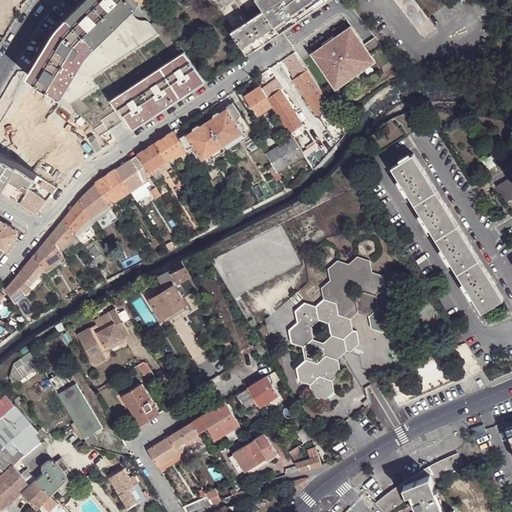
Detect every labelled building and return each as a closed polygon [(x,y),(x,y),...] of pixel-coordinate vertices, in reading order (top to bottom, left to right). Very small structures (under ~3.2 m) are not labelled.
[(0,0),(0,21),(15,0),(0,0)] [(69,16),(84,0),(78,0),(67,11),(51,28),(24,72),(28,75),(55,32),(69,16)] [(56,93),(60,96),(62,97),(62,98),(77,72),(84,61),(94,48),(103,39),(138,3),(136,1),(134,0),(84,0),(69,16),(55,32),(28,75),(38,82),(45,86),(56,93)] [(134,0),(136,1),(138,3),(143,9),(149,5),(155,0),(134,0)] [(155,0),(149,5),(158,16),(163,12),(167,9),(160,0),(155,0)] [(209,0),(211,1),(231,30),(240,25),(241,26),(257,16),(256,14),(265,9),(261,3),(258,0),(209,0)] [(258,0),(261,3),(265,9),(280,31),(325,0),(258,0)] [(368,0),(369,0),(368,0),(394,0),(423,38),(435,30),(412,0),(368,0)] [(77,72),(62,98),(70,105),(94,128),(102,122),(94,109),(112,98),(183,50),(163,24),(158,16),(149,5),(143,9),(138,3),(103,39),(94,48),(84,61),(77,72)] [(280,31),(265,9),(256,14),(257,16),(241,26),(240,25),(231,30),(247,52),(280,31)] [(158,16),(163,24),(168,20),(167,18),(163,12),(158,16)] [(313,53),(342,95),(394,60),(376,37),(364,45),(352,26),(313,53)] [(118,107),(132,128),(206,80),(183,50),(112,98),(118,107)] [(306,72),(293,52),(282,60),(290,73),(292,75),(297,72),(300,76),(306,72)] [(269,68),(254,78),(259,85),(267,80),(273,75),(269,68)] [(331,105),(307,71),(306,72),(300,76),(294,81),(297,85),(306,98),(310,105),(317,115),(331,105)] [(28,75),(24,72),(13,90),(28,99),(33,91),(38,82),(28,75)] [(297,72),(292,75),(287,79),(294,87),(297,85),(294,81),(300,76),(297,72)] [(260,88),(267,99),(280,90),(283,88),(277,78),(269,83),(260,88)] [(267,80),(259,85),(259,86),(260,88),(269,83),(267,80)] [(45,86),(38,82),(33,91),(48,100),(47,103),(55,108),(62,97),(60,96),(56,93),(45,86)] [(263,111),(272,105),(267,99),(260,88),(259,86),(244,97),(249,104),(257,115),(258,114),(263,111)] [(290,133),(303,124),(301,121),(292,107),(288,102),(283,94),(280,90),(267,99),(272,105),(286,127),(290,133)] [(286,92),(283,94),(288,102),(292,100),(287,92),(286,92)] [(94,109),(102,122),(108,128),(119,120),(113,111),(118,107),(112,98),(94,109)] [(16,99),(3,121),(7,123),(20,131),(22,132),(26,125),(34,110),(16,99)] [(234,120),(240,115),(232,102),(225,107),(227,109),(234,120)] [(292,107),(301,121),(305,119),(295,104),(292,107)] [(304,154),(313,169),(320,163),(329,153),(347,133),(342,127),(344,125),(331,105),(317,115),(319,117),(313,122),(315,125),(313,125),(305,119),(301,121),(303,124),(290,133),(293,138),(304,154)] [(207,122),(223,146),(224,145),(241,134),(243,133),(234,120),(227,109),(207,122)] [(34,110),(26,125),(30,128),(31,128),(40,113),(34,110)] [(54,121),(50,119),(48,121),(52,126),(49,128),(55,134),(61,129),(54,121)] [(102,122),(94,128),(100,135),(108,128),(102,122)] [(221,147),(223,146),(207,122),(187,135),(194,146),(198,152),(201,157),(203,159),(205,158),(221,147)] [(20,131),(7,123),(5,126),(18,134),(20,131)] [(0,152),(9,158),(21,138),(0,125),(0,152)] [(185,150),(173,132),(155,143),(166,160),(175,154),(176,156),(185,150)] [(194,146),(187,135),(186,133),(180,137),(188,150),(194,146)] [(241,134),(224,145),(227,149),(244,138),(241,134)] [(266,154),(277,171),(304,154),(293,138),(282,144),(266,154)] [(164,162),(166,160),(155,143),(146,149),(138,155),(149,171),(164,162)] [(224,151),(221,147),(205,158),(207,162),(224,151)] [(0,184),(23,199),(29,190),(34,182),(38,176),(9,158),(0,152),(0,184)] [(414,204),(436,191),(414,154),(392,168),(399,180),(408,195),(414,204)] [(483,161),(488,169),(496,164),(491,156),(483,161)] [(143,182),(150,178),(149,176),(147,173),(135,157),(116,169),(130,191),(143,182)] [(168,168),(170,171),(173,169),(166,160),(164,162),(168,168)] [(168,168),(164,162),(149,171),(147,173),(149,176),(161,168),(163,172),(168,168)] [(122,197),(130,191),(122,180),(116,169),(96,183),(110,205),(122,197)] [(506,202),(511,198),(511,176),(497,186),(506,202)] [(54,192),(57,188),(49,183),(43,179),(39,186),(52,194),(54,192)] [(406,197),(408,195),(399,180),(397,182),(406,197)] [(130,191),(136,200),(149,192),(143,182),(130,191)] [(80,200),(91,217),(110,205),(96,183),(82,196),(80,200)] [(162,195),(156,187),(151,190),(157,198),(162,195)] [(36,213),(47,201),(29,190),(23,199),(20,203),(36,213)] [(436,239),(458,225),(436,191),(414,204),(421,214),(430,229),(436,239)] [(113,209),(115,212),(127,205),(122,197),(110,205),(113,209)] [(74,233),(91,217),(80,200),(64,217),(74,233)] [(91,217),(94,221),(113,209),(110,205),(91,217)] [(427,231),(430,229),(421,214),(418,215),(427,231)] [(72,240),(77,237),(74,233),(64,217),(49,236),(58,249),(72,240)] [(77,237),(94,221),(91,217),(74,233),(77,237)] [(0,219),(0,246),(6,250),(21,232),(0,219)] [(451,263),(457,273),(479,259),(458,225),(436,239),(442,248),(451,263)] [(45,268),(63,257),(59,251),(58,249),(49,236),(35,254),(45,268)] [(59,251),(73,242),(72,240),(58,249),(59,251)] [(449,265),(451,263),(442,248),(439,250),(449,265)] [(45,268),(35,254),(20,272),(20,273),(12,282),(6,288),(8,290),(14,299),(28,287),(37,278),(38,276),(38,274),(37,273),(42,270),(44,273),(47,271),(45,268)] [(354,330),(351,318),(359,312),(370,315),(379,307),(391,311),(400,303),(397,290),(386,287),(384,275),(372,272),(370,260),(358,256),(349,264),(338,260),(329,269),(331,280),(322,288),(325,299),(316,306),(306,302),(296,311),(298,322),(289,330),(292,343),(304,347),(314,339),(311,328),(320,320),(330,323),(333,335),(344,339),(354,330)] [(47,271),(65,260),(63,257),(45,268),(47,271)] [(479,259),(457,273),(463,283),(472,297),(480,310),(502,296),(479,259)] [(181,267),(172,272),(178,283),(190,276),(185,265),(181,267)] [(169,273),(159,278),(167,289),(174,284),(175,285),(177,284),(169,273)] [(179,293),(182,291),(195,283),(190,276),(178,283),(177,284),(175,285),(179,293)] [(472,297),(463,283),(461,284),(470,299),(472,297)] [(174,284),(167,289),(151,298),(163,318),(186,304),(179,293),(175,285),(174,284)] [(28,287),(14,299),(16,302),(31,289),(28,287)] [(297,291),(290,297),(295,303),(303,297),(297,291)] [(393,324),(391,311),(379,307),(370,315),(372,328),(384,332),(393,324)] [(97,323),(90,327),(101,348),(122,336),(129,333),(115,308),(108,312),(110,316),(97,323)] [(95,319),(97,323),(110,316),(108,312),(95,319)] [(105,357),(102,351),(101,348),(90,327),(78,333),(93,362),(105,357)] [(346,351),(350,352),(360,343),(357,331),(354,330),(344,339),(346,351)] [(344,339),(333,335),(324,342),(327,355),(338,359),(346,351),(344,339)] [(101,348),(102,351),(124,339),(122,336),(101,348)] [(253,343),(258,351),(265,347),(260,338),(253,343)] [(262,357),(269,353),(265,347),(258,351),(262,357)] [(15,363),(13,366),(10,374),(12,380),(41,364),(33,350),(15,363)] [(341,372),(338,359),(327,355),(318,363),(307,360),(297,368),(300,380),(311,384),(314,396),(326,400),(335,392),(333,380),(341,372)] [(260,380),(249,387),(259,403),(261,406),(280,394),(267,375),(260,380)] [(86,437),(93,433),(104,427),(77,383),(60,393),(86,437)] [(122,395),(141,425),(160,413),(141,383),(122,395)] [(259,403),(249,387),(239,393),(250,409),(259,403)] [(6,393),(0,398),(0,413),(8,423),(18,435),(3,448),(0,450),(0,461),(4,468),(6,467),(8,468),(9,467),(10,468),(14,464),(21,458),(41,442),(35,434),(38,432),(6,393)] [(193,422),(200,432),(209,427),(232,412),(225,402),(193,422)] [(265,413),(269,419),(274,415),(271,410),(265,413)] [(232,412),(209,427),(217,440),(227,433),(239,425),(232,412)] [(0,413),(0,474),(1,476),(10,468),(9,467),(8,468),(6,467),(4,468),(0,461),(0,450),(3,448),(18,435),(8,423),(0,413)] [(170,437),(180,453),(181,454),(193,446),(195,449),(203,444),(204,445),(206,444),(205,443),(206,442),(200,432),(193,422),(170,437)] [(317,435),(310,424),(297,432),(304,443),(317,435)] [(245,433),(239,425),(227,433),(232,441),(245,433)] [(40,431),(38,432),(35,434),(41,442),(45,447),(50,443),(40,431)] [(278,453),(265,432),(233,452),(234,453),(243,469),(245,471),(248,469),(266,458),(267,460),(278,453)] [(87,439),(97,441),(98,441),(93,433),(86,437),(87,439)] [(90,445),(97,441),(87,439),(86,437),(85,438),(90,445)] [(159,467),(180,453),(170,437),(149,449),(159,467)] [(46,448),(45,447),(41,442),(21,458),(26,464),(29,462),(45,449),(46,448)] [(311,458),(319,455),(316,446),(307,449),(311,458)] [(305,460),(297,447),(289,452),(296,463),(305,460)] [(45,449),(29,462),(41,476),(47,470),(45,467),(44,464),(50,459),(45,449)] [(162,471),(178,461),(183,458),(181,454),(180,453),(159,467),(162,471)] [(311,458),(305,460),(296,463),(301,471),(322,464),(319,455),(311,458)] [(428,469),(403,485),(404,485),(430,475),(433,481),(463,468),(457,456),(428,469)] [(57,462),(64,472),(70,468),(62,457),(57,462)] [(26,464),(21,458),(14,464),(26,479),(33,473),(26,464)] [(181,467),(187,464),(183,458),(178,461),(181,467)] [(47,470),(56,463),(53,460),(50,459),(44,464),(45,467),(47,470)] [(29,462),(26,464),(33,473),(38,479),(41,476),(29,462)] [(41,476),(38,479),(52,494),(57,488),(68,478),(69,478),(64,472),(57,462),(56,463),(47,470),(41,476)] [(14,464),(10,468),(1,476),(0,476),(0,505),(3,509),(14,500),(23,492),(23,491),(30,486),(30,485),(25,479),(26,479),(14,464)] [(136,485),(131,478),(126,469),(112,477),(130,507),(140,501),(132,487),(136,485)] [(404,485),(407,494),(413,491),(415,499),(418,506),(420,511),(455,511),(454,510),(448,511),(445,511),(433,481),(430,475),(404,485)] [(296,479),(292,481),(298,489),(310,477),(309,476),(296,479)] [(68,478),(57,488),(63,494),(74,484),(68,478)] [(52,494),(38,479),(30,485),(30,486),(23,491),(23,492),(35,505),(37,508),(38,508),(42,503),(46,506),(47,505),(51,510),(59,503),(51,495),(52,494)] [(404,485),(403,485),(379,503),(387,511),(408,497),(407,494),(404,485)] [(212,504),(221,500),(216,489),(205,493),(208,496),(212,504)] [(192,511),(212,504),(208,496),(183,506),(186,511),(192,511)]
